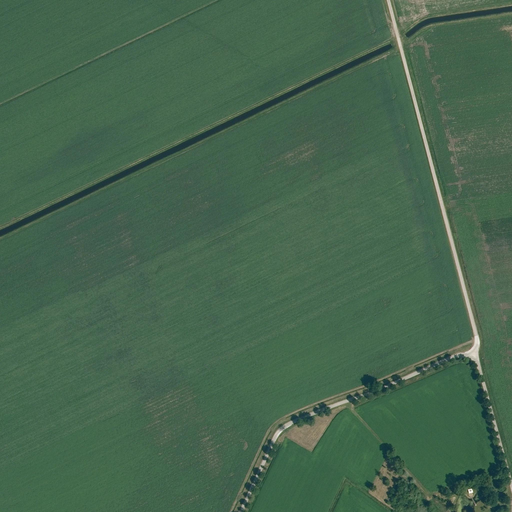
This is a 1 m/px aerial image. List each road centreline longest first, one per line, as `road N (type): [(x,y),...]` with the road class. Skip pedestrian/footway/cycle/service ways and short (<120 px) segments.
road 1 (unclassified): [(476,356),(388,0)]
road 2 (unclassified): [(241,511),(283,427),(453,357),(476,356)]
road 3 (unclassified): [(511,486),(476,356)]
